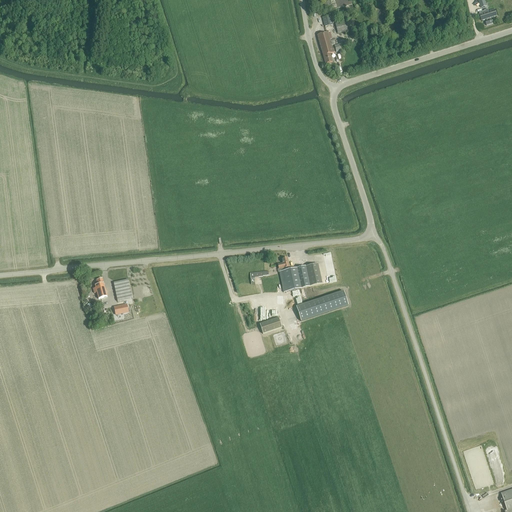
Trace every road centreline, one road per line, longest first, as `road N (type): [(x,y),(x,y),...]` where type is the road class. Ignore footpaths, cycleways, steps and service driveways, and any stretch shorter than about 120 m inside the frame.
road 1 (unclassified): [(0,275),(373,233)]
road 2 (unclassified): [(469,511),(373,233)]
road 3 (unclassified): [(333,90),(511,31)]
road 4 (unclassified): [(373,233),(333,90)]
